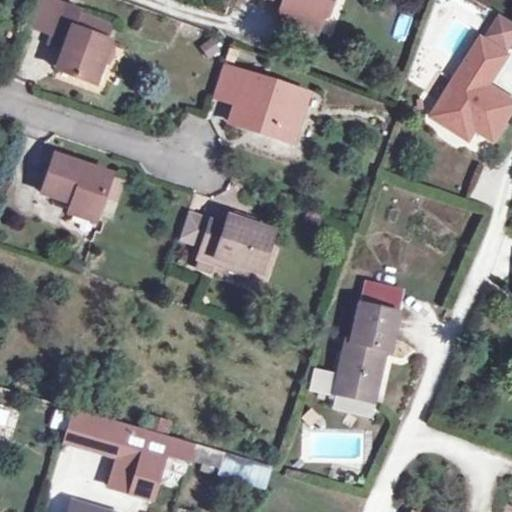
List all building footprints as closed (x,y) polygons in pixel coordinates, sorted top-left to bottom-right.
[(287,0),(284,8),(280,18),(314,32),(322,16),(332,12),(337,0),(268,0),(271,2),(272,0),(287,0)] [(120,46),(114,44),(82,34),(87,23),(71,17),(63,47),(78,52),(75,61),(72,70),(85,75),(82,84),(106,93),(120,46)] [(117,33),(87,23),(82,34),(114,44),(117,33)] [(482,27),(470,49),(495,62),(507,40),(482,27)] [(60,55),(75,61),(78,52),(63,47),(60,55)] [(424,133),(439,141),(447,128),(466,137),(486,146),(505,105),(483,94),(472,89),(477,77),(489,82),(497,67),(465,50),(424,133)] [(69,79),(82,84),(85,75),(72,70),(69,79)] [(237,126),(254,133),(257,125),(299,138),(313,98),(228,70),(218,100),(243,109),(237,126)] [(483,94),(489,82),(477,77),(472,89),(483,94)] [(257,125),(254,133),(296,147),(299,138),(257,125)] [(459,150),(466,137),(447,128),(439,141),(459,150)] [(115,184),(57,165),(44,202),(77,214),(75,220),(101,229),(115,184)] [(204,266),(219,271),(223,261),(258,273),(268,276),(282,232),(241,219),(237,230),(218,224),(204,266)] [(255,283),(258,273),(223,261),(219,271),(255,283)] [(347,345),(336,389),(377,397),(386,354),(391,355),(399,317),(362,309),(353,346),(347,345)] [(377,397),(336,389),(334,397),(375,405),(377,397)] [(37,398),(34,410),(55,416),(58,404),(37,398)] [(0,427),(6,429),(10,411),(0,409),(0,427)] [(187,463),(193,445),(115,423),(105,454),(138,463),(130,493),(153,501),(167,458),(187,463)] [(223,453),(193,445),(187,463),(216,471),(223,453)]
